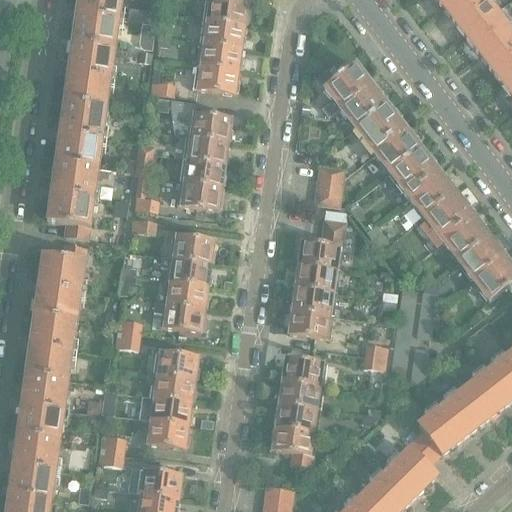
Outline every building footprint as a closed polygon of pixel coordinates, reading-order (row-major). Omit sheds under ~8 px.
[(115,53),(122,0),(77,0),(71,47),(115,53)] [(498,15),(485,0),(432,0),(465,41),(498,15)] [(245,18),(247,7),(206,1),(203,25),(244,30),(244,27),(246,28),(247,18),(245,18)] [(511,78),(511,33),(498,15),(465,41),(500,87),(511,78)] [(203,25),(200,47),(241,53),(241,50),(243,50),(244,41),(242,40),(244,30),(203,25)] [(141,27),(139,39),(153,41),(155,29),(141,27)] [(171,43),(172,36),(160,34),(159,41),(171,43)] [(170,51),(171,43),(159,41),(157,50),(170,51)] [(106,113),(115,53),(71,47),(63,107),(106,113)] [(200,47),(196,70),(237,76),(238,73),(240,73),(241,63),(239,62),(241,53),(200,47)] [(138,56),(136,67),(150,69),(152,58),(138,56)] [(159,74),(160,65),(153,64),(152,73),(159,74)] [(331,105),(321,113),(328,121),(338,113),(339,116),(353,134),(386,108),(372,90),(373,89),(368,82),(367,83),(354,67),(350,71),(348,68),(339,74),(342,77),(322,93),(331,105)] [(196,70),(193,94),(196,94),(234,100),(235,95),(236,96),(238,86),(236,86),(237,76),(196,70)] [(511,102),(511,78),(500,87),(511,102)] [(173,101),(175,90),(155,88),(154,98),(173,101)] [(171,105),(170,110),(172,124),(189,127),(187,140),(228,145),(228,144),(231,145),(232,134),(229,134),(231,123),(192,117),(194,108),(190,108),(171,105)] [(98,172),(106,113),(63,107),(55,166),(98,172)] [(302,108),(301,116),(309,117),(310,109),(302,108)] [(420,152),(406,134),(405,133),(407,132),(402,125),(400,126),(386,108),(353,134),(388,178),(420,152)] [(187,140),(184,162),(225,168),(225,167),(227,167),(229,158),(226,157),(228,145),(187,140)] [(298,144),(297,153),(304,153),(305,145),(298,144)] [(139,150),(138,156),(152,158),(153,151),(139,150)] [(454,196),(440,178),(439,177),(441,176),(435,169),(434,170),(420,152),(388,178),(421,222),(454,196)] [(135,176),(135,178),(138,179),(149,180),(152,158),(138,156),(135,176)] [(184,162),(181,185),(221,190),(222,188),(224,188),(226,179),(223,178),(225,168),(184,162)] [(126,175),(134,176),(136,164),(127,163),(126,175)] [(88,243),(98,174),(98,172),(55,166),(47,225),(66,228),(64,239),(88,243)] [(343,186),(345,173),(320,169),(318,182),(343,186)] [(122,176),(121,184),(131,185),(132,177),(122,176)] [(341,199),(343,186),(318,182),(316,195),(341,199)] [(181,185),(177,208),(187,210),(218,214),(219,210),(221,210),(223,201),(220,200),(221,190),(181,185)] [(136,191),(134,212),(157,215),(158,205),(146,204),(147,192),(136,191)] [(339,212),(341,199),(316,195),(314,208),(339,212)] [(489,242),(475,223),(474,222),(476,221),(470,214),(469,215),(454,196),(421,222),(457,267),(489,242)] [(133,223),(132,234),(154,237),(155,226),(133,223)] [(299,249),(297,257),(299,258),(298,268),(339,274),(342,251),(344,251),(347,227),(324,223),(323,225),(321,241),(320,247),(301,245),(300,249),(299,249)] [(383,236),(374,243),(380,252),(389,245),(383,236)] [(173,238),(170,261),(211,267),(211,264),(214,265),(215,255),(213,255),(214,244),(181,239),(173,238)] [(511,271),(509,267),(508,267),(510,265),(505,259),(503,260),(489,242),(457,267),(488,307),(508,291),(510,294),(511,292),(511,271)] [(76,329),(86,253),(63,250),(61,261),(41,258),(32,323),(76,329)] [(161,263),(160,271),(168,272),(167,284),(208,289),(208,287),(211,287),(212,278),(209,277),(210,269),(211,269),(211,267),(170,261),(170,264),(161,263)] [(295,271),(294,280),(296,280),(295,291),(336,297),(339,274),(298,268),(297,271),(295,271)] [(122,271),(122,277),(135,279),(135,273),(122,271)] [(122,277),(119,298),(126,300),(128,290),(133,290),(135,279),(122,277)] [(167,284),(164,306),(205,312),(205,310),(207,310),(208,301),(206,301),(207,291),(208,289),(167,284)] [(404,290),(390,384),(404,386),(418,292),(404,290)] [(332,319),(336,297),(295,291),(294,295),(292,294),(291,303),(293,304),(292,313),(332,319)] [(435,311),(437,295),(423,293),(416,341),(430,343),(432,329),(441,330),(441,327),(437,326),(440,312),(435,311)] [(396,306),(397,299),(383,297),(382,304),(396,306)] [(394,315),(396,306),(382,304),(381,313),(394,315)] [(154,305),(153,315),(162,317),(160,330),(161,330),(201,335),(202,331),(204,332),(206,322),(203,322),(204,313),(205,312),(164,306),(154,305)] [(289,317),(287,326),(290,326),(288,337),(329,343),(329,342),(332,319),(292,313),(291,317),(289,317)] [(106,316),(104,329),(113,330),(115,317),(106,316)] [(68,385),(76,329),(32,323),(25,379),(68,385)] [(141,327),(128,326),(119,324),(117,336),(139,339),(141,327)] [(137,354),(139,339),(117,336),(115,350),(137,354)] [(389,353),(373,350),(366,349),(365,360),(387,363),(389,353)] [(415,353),(410,387),(423,389),(428,355),(415,353)] [(157,358),(154,377),(195,383),(195,380),(197,381),(198,371),(196,371),(198,359),(157,354),(157,358)] [(490,422),(511,404),(511,355),(466,392),(490,422)] [(385,376),(387,363),(365,360),(363,373),(385,376)] [(322,390),(325,367),(285,361),(283,372),(281,372),(280,381),(282,381),(282,384),(322,390)] [(154,377),(151,400),(191,406),(192,404),(194,404),(195,394),(193,393),(194,384),(195,383),(154,377)] [(60,446),(68,385),(25,379),(16,440),(60,446)] [(278,395),(277,404),(279,405),(279,407),(319,413),(322,390),(282,384),(281,386),(280,395),(278,395)] [(116,395),(117,388),(105,387),(104,393),(116,395)] [(443,459),(486,425),(490,422),(466,392),(417,430),(421,435),(440,459),(442,457),(443,459)] [(114,407),(116,395),(104,393),(103,406),(114,407)] [(143,399),(140,422),(147,423),(188,429),(189,426),(191,426),(192,416),(190,416),(191,408),(191,407),(191,406),(151,400),(143,399)] [(86,405),(85,416),(99,418),(101,407),(86,405)] [(275,417),(274,427),(276,427),(275,430),(315,436),(319,414),(319,413),(279,407),(278,408),(278,409),(277,417),(275,417)] [(378,422),(380,414),(368,413),(367,420),(378,422)] [(367,420),(362,420),(361,427),(371,429),(378,422),(367,420)] [(147,423),(144,447),(185,453),(185,449),(188,449),(189,440),(187,440),(188,431),(188,429),(147,423)] [(310,472),(315,436),(275,430),(274,440),(271,440),(270,449),(272,449),(272,454),(291,456),(289,469),(310,472)] [(113,440),(113,435),(102,433),(100,453),(124,456),(126,442),(113,440)] [(426,472),(440,459),(421,435),(405,451),(407,454),(426,472)] [(52,506),(56,476),(60,446),(16,440),(8,499),(52,506)] [(122,470),(124,456),(100,453),(98,467),(122,470)] [(379,511),(403,511),(416,499),(434,481),(426,472),(407,454),(364,497),(379,511)] [(130,472),(127,495),(137,496),(178,502),(178,500),(180,500),(182,490),(180,490),(181,478),(141,473),(130,472)] [(288,480),(287,490),(298,492),(299,482),(288,480)] [(293,509),(295,495),(267,491),(265,505),(293,509)] [(105,503),(106,493),(94,492),(92,501),(105,503)] [(137,497),(135,511),(178,511),(179,511),(177,511),(178,503),(178,502),(137,496),(137,497)] [(379,511),(364,497),(348,511),(379,511)] [(50,511),(52,506),(8,499),(6,511),(50,511)]
